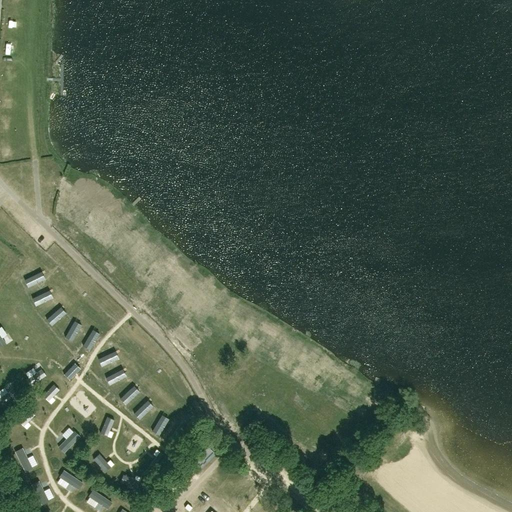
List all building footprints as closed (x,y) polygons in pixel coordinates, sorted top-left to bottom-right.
[(7,28),(7,36),(18,35),(17,27),(7,28)] [(1,101),(1,111),(11,110),(11,101),(1,101)] [(0,128),(9,129),(9,119),(0,118),(0,128)] [(11,160),(11,152),(1,152),(1,160),(11,160)] [(77,192),(63,207),(71,214),(85,199),(77,192)] [(89,202),(73,227),(81,232),(97,207),(89,202)] [(1,212),(8,217),(14,209),(7,203),(1,212)] [(65,219),(69,214),(62,209),(58,215),(65,219)] [(99,241),(116,220),(107,213),(91,234),(99,241)] [(104,246),(109,251),(125,229),(120,225),(104,246)] [(19,236),(8,226),(4,231),(15,240),(19,236)] [(24,247),(40,233),(33,226),(18,241),(24,247)] [(115,258),(123,263),(139,239),(131,234),(115,258)] [(53,248),(44,257),(37,250),(31,256),(43,268),(58,253),(53,248)] [(160,258),(156,264),(162,267),(165,261),(160,258)] [(166,260),(148,286),(156,292),(174,266),(166,260)] [(8,278),(13,283),(27,270),(31,275),(35,271),(26,261),(8,278)] [(68,265),(57,283),(65,287),(76,270),(68,265)] [(177,296),(189,279),(181,273),(169,290),(177,296)] [(83,289),(88,285),(84,280),(79,285),(83,289)] [(81,302),(94,290),(89,284),(76,297),(81,302)] [(57,294),(60,287),(54,285),(51,292),(57,294)] [(198,285),(184,300),(191,307),(205,292),(198,285)] [(39,308),(54,297),(50,291),(35,302),(39,308)] [(167,293),(164,296),(170,302),(174,298),(167,293)] [(207,319),(216,301),(209,298),(200,315),(207,319)] [(53,321),(74,306),(69,299),(49,314),(53,321)] [(86,315),(92,311),(84,301),(78,305),(86,315)] [(99,317),(111,306),(105,301),(94,312),(99,317)] [(181,308),(187,313),(190,308),(184,303),(181,308)] [(217,325),(223,327),(229,311),(223,309),(217,325)] [(79,313),(62,328),(66,332),(83,318),(79,313)] [(93,323),(99,319),(96,314),(90,319),(93,323)] [(240,341),(253,326),(247,320),(233,336),(240,341)] [(125,341),(136,330),(129,323),(118,334),(125,341)] [(217,333),(221,329),(215,324),(211,328),(217,333)] [(74,341),(80,348),(96,332),(90,325),(74,341)] [(255,350),(262,355),(273,340),(267,335),(255,350)] [(86,355),(92,361),(108,346),(101,340),(86,355)] [(249,345),(245,349),(251,354),(255,349),(249,345)] [(287,347),(281,368),(291,371),(298,350),(287,347)] [(145,372),(160,355),(153,349),(138,366),(145,372)] [(208,353),(203,359),(217,370),(221,365),(208,353)] [(99,369),(105,374),(119,359),(113,354),(99,369)] [(302,366),(294,382),(301,386),(315,361),(309,357),(304,367),(302,366)] [(257,362),(253,367),(258,371),(262,366),(257,362)] [(128,373),(133,367),(129,363),(123,369),(128,373)] [(160,370),(158,364),(150,365),(152,372),(160,370)] [(323,386),(331,371),(324,367),(315,382),(323,386)] [(164,386),(177,374),(171,368),(158,380),(164,386)] [(117,386),(128,375),(123,369),(111,380),(117,386)] [(178,385),(184,382),(181,377),(175,380),(178,385)] [(341,378),(328,396),(334,400),(347,382),(341,378)] [(221,395),(234,384),(229,379),(217,390),(221,395)] [(136,381),(125,393),(130,397),(141,385),(136,381)] [(308,392),(316,396),(321,388),(314,383),(308,392)] [(356,388),(337,412),(344,417),(363,393),(356,388)] [(143,412),(159,395),(153,389),(137,406),(143,412)] [(182,391),(176,394),(186,412),(192,408),(182,391)] [(369,419),(379,406),(374,402),(364,415),(369,419)] [(157,425),(171,408),(164,403),(151,421),(157,425)] [(363,416),(369,408),(364,405),(359,413),(363,416)] [(46,421),(49,416),(40,410),(37,415),(46,421)] [(284,410),(269,428),(276,433),(290,416),(284,410)] [(93,418),(79,433),(84,438),(99,423),(93,418)] [(295,442),(304,427),(298,423),(289,438),(295,442)] [(3,433),(19,449),(24,444),(8,428),(3,433)] [(174,434),(167,443),(173,447),(180,438),(174,434)] [(301,451),(306,456),(319,440),(313,435),(301,451)] [(108,476),(119,460),(111,454),(100,470),(108,476)] [(31,459),(18,464),(21,471),(34,466),(31,459)] [(126,463),(118,480),(125,483),(133,466),(126,463)] [(229,485),(223,495),(239,504),(254,478),(245,472),(235,488),(229,485)] [(41,475),(31,481),(35,487),(45,480),(41,475)] [(142,475),(133,481),(140,491),(149,485),(142,475)] [(126,490),(133,497),(138,492),(130,485),(126,490)] [(44,506),(54,492),(48,488),(39,503),(44,506)] [(194,511),(213,511),(204,502),(194,511)]
